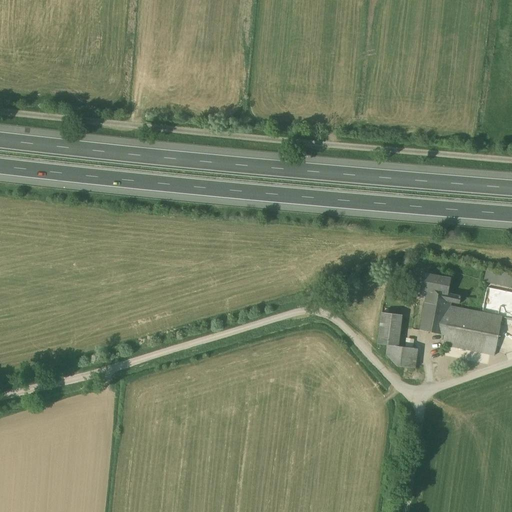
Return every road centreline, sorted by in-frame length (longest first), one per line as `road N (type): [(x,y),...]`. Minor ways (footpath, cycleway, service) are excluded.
road 1 (motorway): [(511,185),(0,136)]
road 2 (unclassified): [(0,109),(511,157)]
road 3 (motorway): [(0,163),(511,210)]
road 4 (unclassified): [(0,394),(314,307),(333,313),(420,404)]
